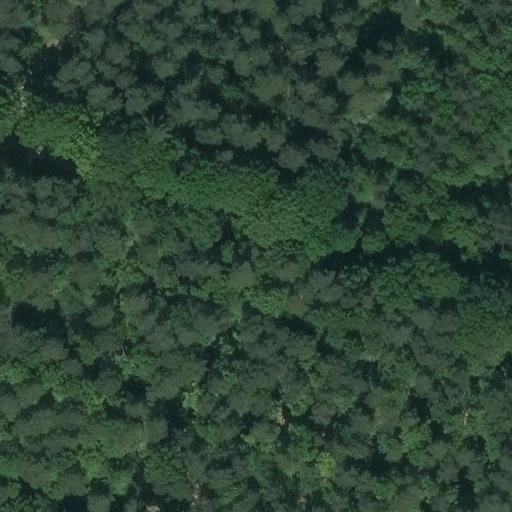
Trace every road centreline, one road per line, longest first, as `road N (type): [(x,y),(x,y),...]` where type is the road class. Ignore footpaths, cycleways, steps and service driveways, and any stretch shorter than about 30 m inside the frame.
road 1 (track): [(0,141),(511,323)]
road 2 (track): [(295,246),(213,360)]
